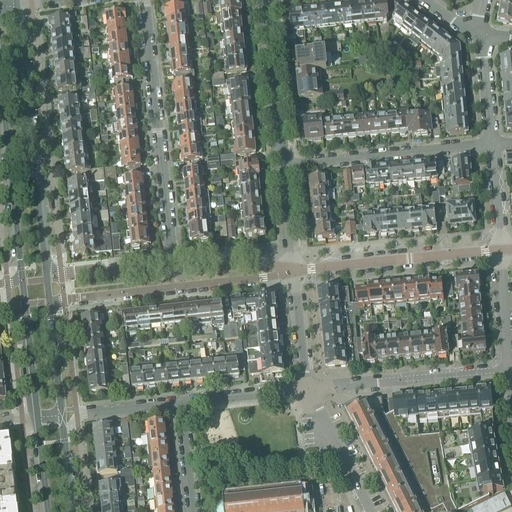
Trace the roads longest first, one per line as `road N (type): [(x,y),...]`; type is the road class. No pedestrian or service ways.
road 1 (residential): [(143,0),(170,264)]
road 2 (secondary): [(45,266),(17,6)]
road 3 (residential): [(50,302),(293,270)]
road 4 (residential): [(293,270),(500,249)]
road 5 (residential): [(283,165),(490,144)]
road 6 (secondary): [(0,75),(21,282)]
road 7 (residential): [(508,369),(309,389)]
road 8 (residential): [(283,165),(265,0)]
road 9 (secondary): [(21,282),(37,418)]
road 10 (residential): [(369,511),(309,389)]
road 11 (residential): [(178,403),(309,389)]
road 12 (residential): [(170,264),(61,275),(45,266)]
road 13 (residential): [(293,270),(246,256),(170,264)]
road 14 (residential): [(63,432),(77,414),(178,403)]
road 15 (residential): [(508,369),(500,249)]
road 16 (residential): [(309,389),(293,270)]
